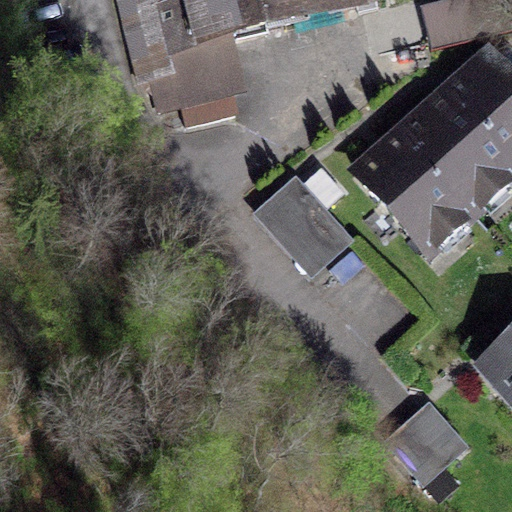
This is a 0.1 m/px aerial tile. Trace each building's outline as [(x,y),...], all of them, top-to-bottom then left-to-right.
[(376,0),(122,0),(144,92),(173,85),(183,129),(243,115),(224,38),(377,2),(376,0)] [(435,36),(484,28),(479,0),(448,0),(430,3),(435,36)] [(511,82),(492,60),(447,100),(511,173),(511,82)] [(511,173),(447,100),(403,139),(470,215),(511,178),(511,173)] [(470,215),(403,139),(358,178),(426,254),(470,215)] [(296,183),(257,217),(311,279),(350,245),(296,183)] [(511,348),(488,370),(511,396),(511,348)] [(465,451),(429,409),(388,445),(424,487),(465,451)]
